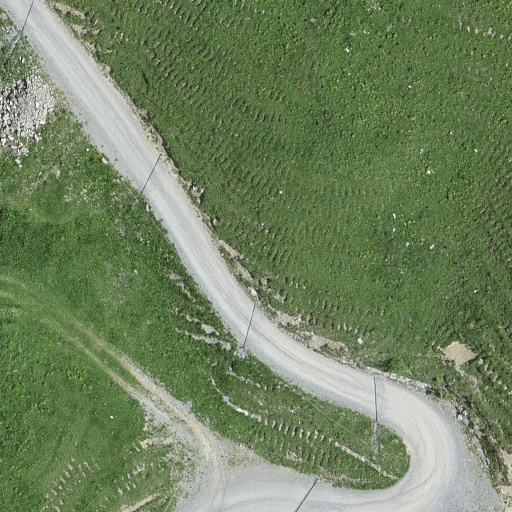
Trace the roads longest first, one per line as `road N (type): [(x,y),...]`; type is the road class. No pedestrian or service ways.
road 1 (track): [(433,511),(467,489),(437,414),(284,353),(56,0)]
road 2 (track): [(192,511),(287,477),(389,511)]
